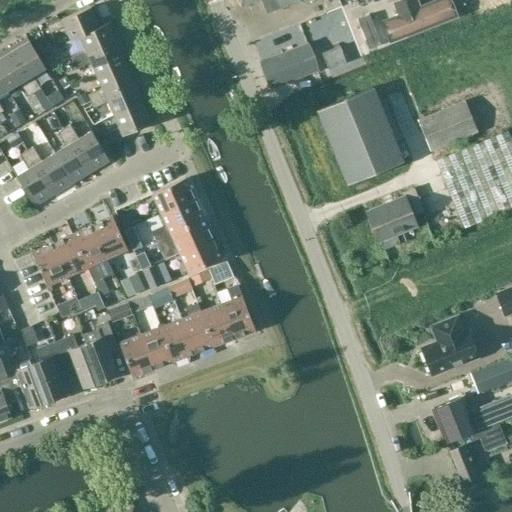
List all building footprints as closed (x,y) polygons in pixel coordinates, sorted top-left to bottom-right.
[(390,30),(461,10),(458,0),(398,0),(400,6),(384,10),(390,30)] [(71,40),(79,37),(79,36),(102,26),(102,25),(93,6),(46,26),(50,33),(65,27),(71,40)] [(369,15),(358,19),(368,46),(379,41),(369,15)] [(72,62),(120,42),(111,21),(102,25),(102,26),(79,36),(79,37),(84,49),(69,56),(72,62)] [(298,51),(294,39),(263,49),(273,76),(346,51),(341,36),(298,51)] [(27,38),(8,49),(34,93),(41,89),(32,75),(45,67),(27,38)] [(120,42),(72,62),(75,69),(90,63),(96,76),(128,62),(120,42)] [(34,93),(8,49),(0,53),(0,77),(7,90),(19,83),(28,97),(34,93)] [(87,95),(90,102),(137,82),(128,62),(96,76),(102,88),(87,95)] [(146,102),(137,82),(90,102),(93,109),(108,102),(114,115),(146,102)] [(317,111),(347,184),(404,161),(374,88),(317,111)] [(71,89),(55,100),(63,111),(79,99),(71,89)] [(431,150),(475,131),(463,101),(418,120),(431,150)] [(26,114),(31,127),(61,116),(55,102),(26,114)] [(154,122),(146,102),(114,115),(119,128),(104,135),(107,142),(154,122)] [(70,125),(64,129),(90,172),(109,161),(91,131),(79,139),(70,125)] [(90,172),(64,129),(57,132),(66,146),(54,154),(72,183),(90,172)] [(511,208),(511,141),(508,131),(436,161),(464,228),(511,208)] [(33,147),(27,151),(53,195),(72,183),(54,154),(41,161),(33,147)] [(53,195),(27,151),(20,155),(29,169),(16,176),(34,206),(53,195)] [(152,193),(161,214),(194,199),(185,178),(152,193)] [(424,212),(414,189),(402,194),(404,197),(367,212),(379,242),(418,226),(414,216),(424,212)] [(203,218),(194,199),(161,214),(170,233),(203,218)] [(112,216),(92,225),(107,259),(127,249),(112,216)] [(212,238),(203,218),(170,233),(179,253),(212,238)] [(107,259),(92,225),(72,234),(87,268),(107,259)] [(87,268),(72,234),(52,243),(67,276),(87,268)] [(221,258),(212,238),(179,253),(188,273),(221,258)] [(67,276),(52,243),(32,252),(47,286),(67,276)] [(103,278),(98,265),(89,269),(94,282),(103,278)] [(143,271),(151,289),(164,283),(155,265),(143,271)] [(188,280),(170,286),(173,295),(191,289),(188,280)] [(226,289),(231,300),(221,304),(234,338),(255,330),(237,285),(226,289)] [(511,285),(495,292),(504,314),(511,311),(511,285)] [(95,298),(104,297),(103,286),(57,291),(59,315),(97,311),(95,298)] [(152,305),(172,297),(168,287),(149,295),(152,305)] [(0,312),(8,309),(3,296),(0,297),(0,312)] [(112,323),(132,315),(128,302),(107,310),(112,323)] [(186,307),(189,316),(180,319),(193,353),(214,346),(201,312),(197,303),(186,307)] [(214,346),(234,338),(221,304),(201,312),(214,346)] [(420,347),(424,359),(431,376),(480,357),(468,328),(463,330),(458,315),(430,326),(436,341),(420,347)] [(180,319),(160,327),(173,361),(193,353),(180,319)] [(85,344),(100,382),(116,376),(107,353),(118,349),(107,322),(97,326),(98,329),(82,335),(85,344)] [(173,361),(160,327),(140,334),(153,369),(173,361)] [(153,369),(140,334),(119,342),(132,376),(153,369)] [(100,382),(85,344),(77,347),(73,335),(55,342),(65,369),(75,365),(84,388),(100,382)] [(0,381),(8,379),(1,361),(12,356),(7,341),(0,343),(0,381)] [(65,369),(55,342),(36,349),(41,360),(33,364),(47,402),(63,396),(54,373),(65,369)] [(31,408),(47,402),(33,364),(17,369),(12,356),(1,361),(8,379),(12,389),(23,385),(31,408)] [(511,356),(470,374),(477,394),(511,379),(511,356)] [(12,389),(8,379),(0,381),(0,420),(10,416),(6,406),(17,402),(12,389)] [(446,444),(470,434),(505,420),(504,418),(500,408),(487,414),(484,407),(468,412),(463,398),(433,410),(446,444)] [(484,453),(487,452),(489,458),(508,451),(505,445),(508,444),(507,442),(511,439),(511,417),(511,416),(504,418),(505,420),(470,434),(472,442),(449,451),(463,484),(492,472),(484,453)]
